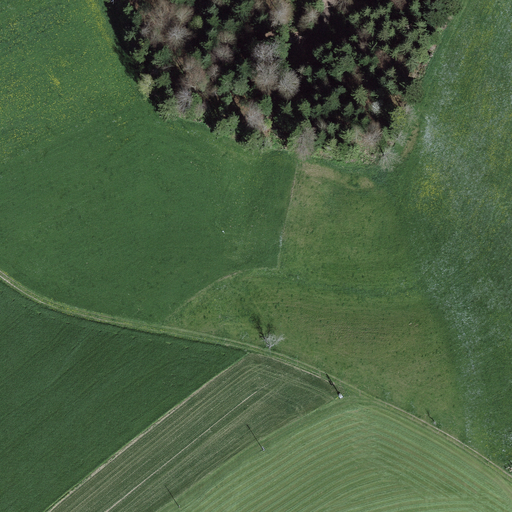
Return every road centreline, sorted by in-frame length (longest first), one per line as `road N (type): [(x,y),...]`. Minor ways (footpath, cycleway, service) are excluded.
road 1 (track): [(511,475),(302,364),(60,306),(0,273)]
road 2 (track): [(328,0),(317,38),(285,50),(249,36),(205,0)]
